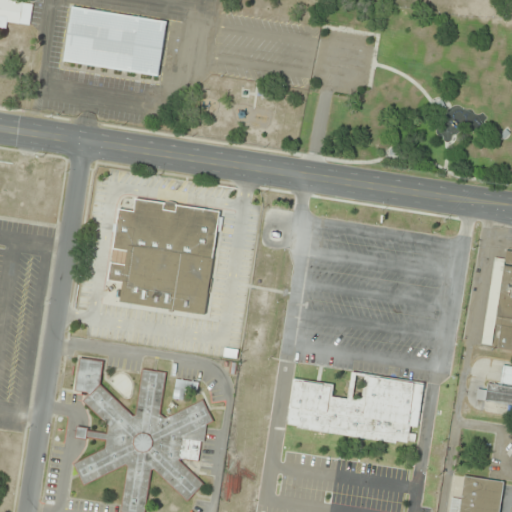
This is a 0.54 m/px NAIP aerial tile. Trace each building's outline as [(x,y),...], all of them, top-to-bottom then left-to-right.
[(10,21),(20,22),(23,0),(0,0),(0,28),(9,30),(10,21)] [(63,62),(158,76),(166,21),(71,7),(63,62)] [(0,99),(9,99),(9,83),(0,83),(0,99)] [(218,211),(135,200),(134,211),(118,209),(108,281),(122,282),(119,303),(205,314),(218,211)] [(481,346),(511,350),(511,251),(507,251),(506,258),(493,257),(481,346)] [(204,403),(161,418),(165,373),(141,371),(137,413),(132,418),(100,383),(103,362),(80,359),(76,392),(86,393),(85,402),(108,428),(108,433),(77,430),(76,438),(103,441),(105,444),(105,452),(75,462),(82,484),(126,468),(121,511),(145,511),(151,465),(185,503),(203,486),(183,463),(201,457),(203,430),(211,423),(204,403)] [(475,400),(511,405),(511,366),(502,365),(499,384),(487,383),(486,391),(477,389),(475,400)] [(332,385),(330,397),(346,399),(350,372),(368,375),(368,377),(423,386),(416,428),(409,427),(408,433),(414,434),(413,443),(406,442),(406,444),(395,442),(395,444),(296,428),(296,426),(285,424),(292,379),(332,385)] [(183,393),(199,391),(197,380),(173,383),(176,401),(184,400),(183,393)] [(450,497),(448,511),(498,511),(503,481),(463,476),(461,498),(450,497)]
